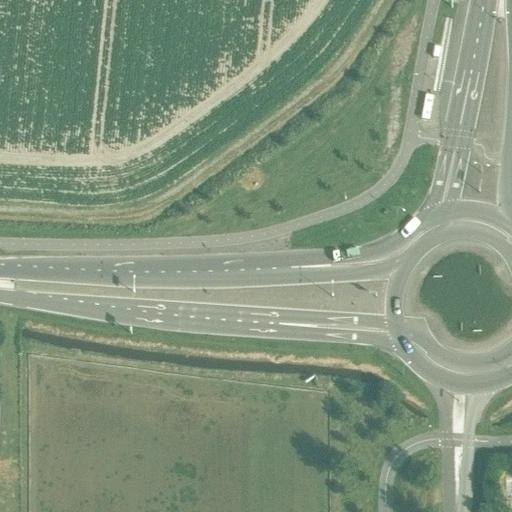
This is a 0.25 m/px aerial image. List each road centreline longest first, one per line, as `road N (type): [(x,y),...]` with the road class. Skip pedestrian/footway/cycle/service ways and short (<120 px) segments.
road 1 (primary): [(305,267),(0,267)]
road 2 (primary): [(0,296),(302,326)]
road 3 (primary): [(422,222),(383,250),(305,267)]
road 4 (unclassified): [(434,376),(455,500)]
